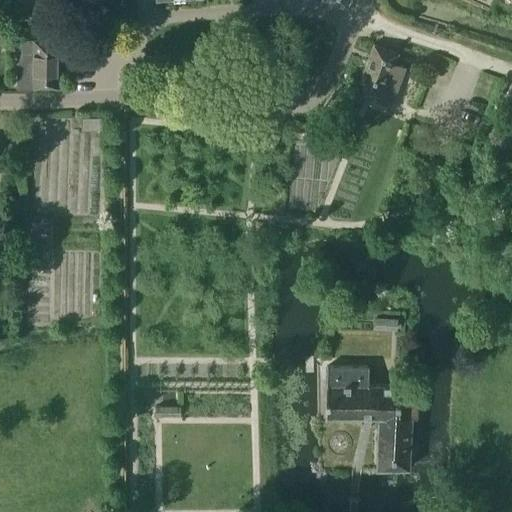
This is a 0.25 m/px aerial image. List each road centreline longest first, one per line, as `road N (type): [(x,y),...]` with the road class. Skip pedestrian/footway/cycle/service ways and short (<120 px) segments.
road 1 (unclassified): [(352,26),(331,75),(297,106),(258,110),(130,97)]
road 2 (residential): [(352,26),(295,9),(142,18)]
road 3 (unclassified): [(130,97),(0,99)]
